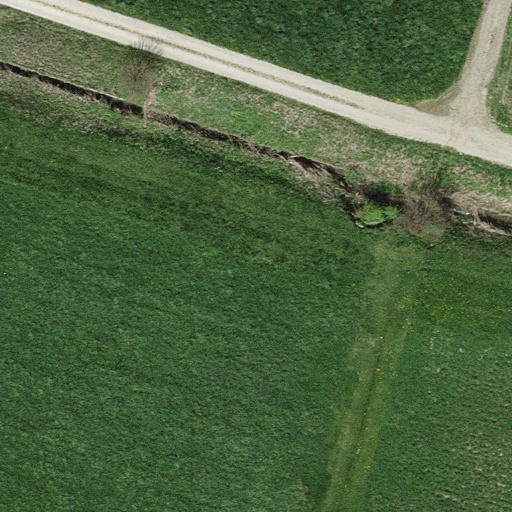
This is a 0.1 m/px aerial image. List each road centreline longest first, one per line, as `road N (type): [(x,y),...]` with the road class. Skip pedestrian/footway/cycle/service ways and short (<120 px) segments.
road 1 (track): [(12,0),(511,162)]
road 2 (track): [(313,511),(370,297)]
